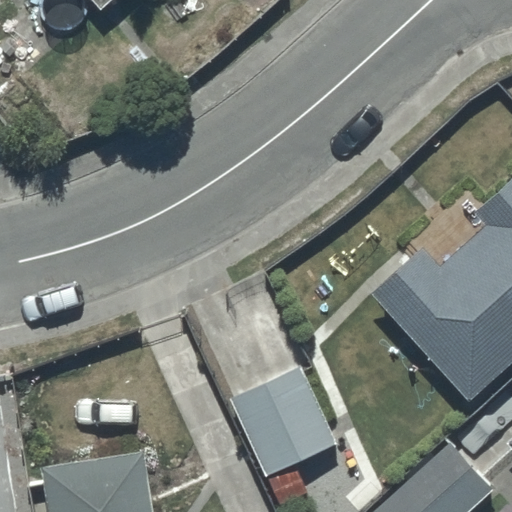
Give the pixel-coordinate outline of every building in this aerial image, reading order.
[(86,0),(101,17),(121,0),(86,0)] [(429,252),(375,301),(470,407),(511,369),(511,189),(476,222),(487,234),(446,271),(429,252)] [(230,395),(265,475),(259,478),(269,500),(336,470),(329,452),(337,448),(303,371),(267,388),(263,380),(230,395)] [(377,511),(478,511),(496,497),(453,447),(377,511)] [(153,511),(147,460),(45,474),(50,511),(153,511)]
